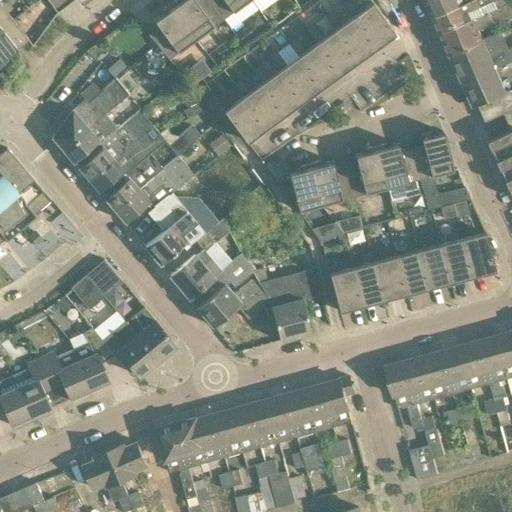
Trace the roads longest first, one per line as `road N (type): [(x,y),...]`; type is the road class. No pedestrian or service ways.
road 1 (residential): [(511,252),(405,0)]
road 2 (residential): [(0,470),(217,382)]
road 3 (residential): [(217,382),(108,233)]
road 4 (residential): [(121,0),(93,19),(8,120)]
road 5 (residential): [(398,511),(357,353)]
road 6 (residential): [(357,353),(511,307)]
road 7 (residential): [(108,233),(8,120)]
road 8 (residential): [(217,382),(357,353)]
road 9 (residential): [(108,233),(50,288),(0,314)]
